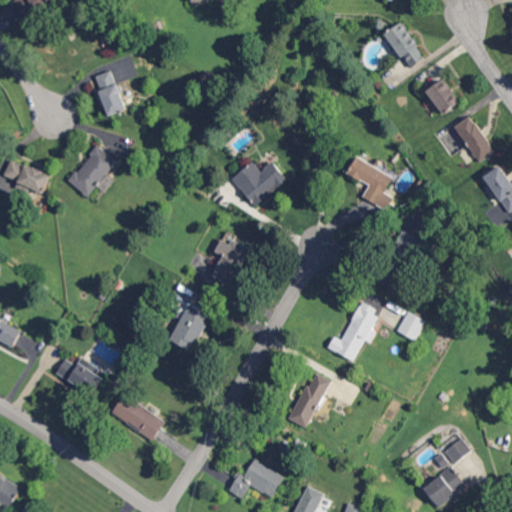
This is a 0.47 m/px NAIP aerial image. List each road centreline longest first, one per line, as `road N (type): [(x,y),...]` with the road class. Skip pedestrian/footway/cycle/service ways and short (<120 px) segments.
road 1 (residential): [(165,511),(315,256)]
road 2 (residential): [(0,404),(161,511)]
